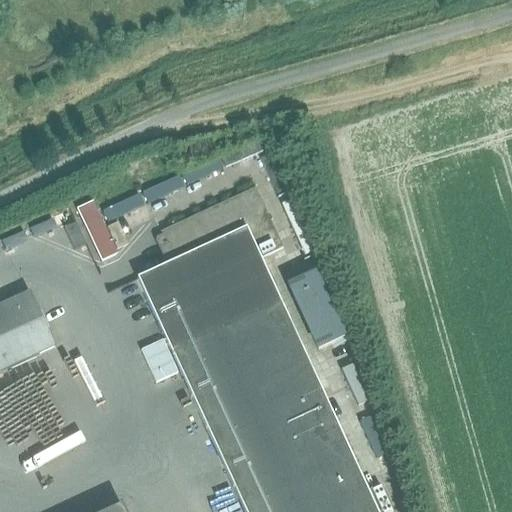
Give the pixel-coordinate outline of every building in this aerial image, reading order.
[(120,222),(147,209),(137,187),(109,200),(120,222)] [(175,262),(136,280),(243,511),(376,511),(261,261),(283,250),(255,190),(162,233),(175,262)] [(29,295),(0,308),(0,374),(54,349),(29,295)] [(333,298),(319,304),(332,334),(346,328),(333,298)] [(351,336),(338,339),(342,361),(356,358),(351,336)]
